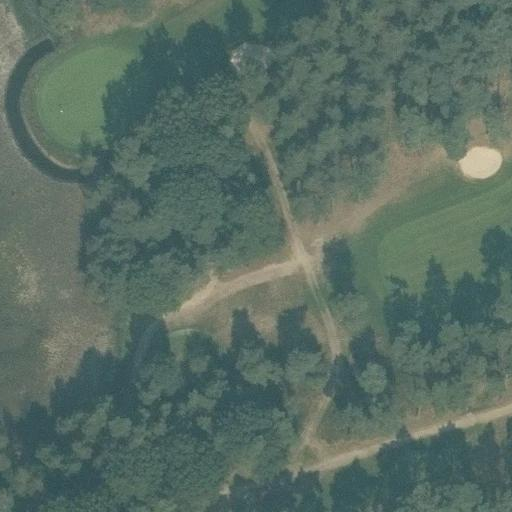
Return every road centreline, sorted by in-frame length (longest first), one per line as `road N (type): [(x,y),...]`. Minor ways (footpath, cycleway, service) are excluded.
road 1 (track): [(230,96),(275,175),(324,313),(337,352),(330,396),(291,472),(175,508),(95,511)]
road 2 (track): [(303,457),(340,458),(511,409)]
